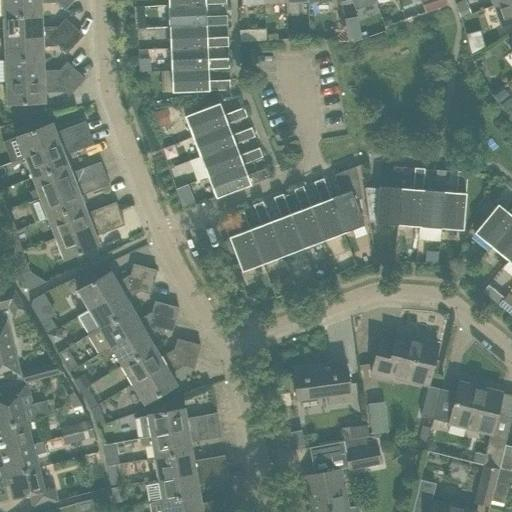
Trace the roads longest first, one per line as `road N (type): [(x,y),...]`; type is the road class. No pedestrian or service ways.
road 1 (residential): [(227,346),(158,226),(107,90),(101,0)]
road 2 (residential): [(227,346),(387,291),(440,296),(511,352)]
road 3 (residential): [(268,511),(242,375),(227,346)]
